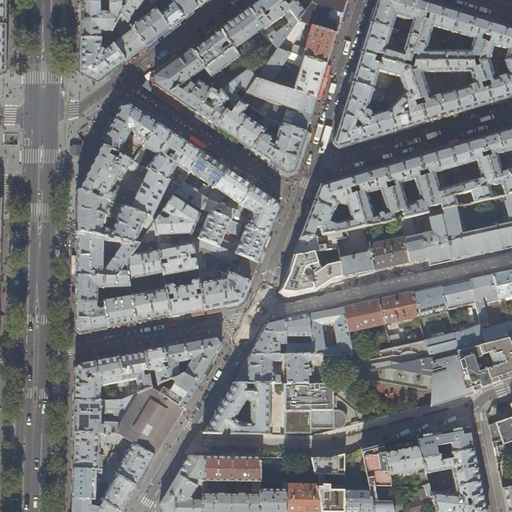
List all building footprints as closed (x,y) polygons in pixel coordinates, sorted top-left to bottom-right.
[(152,6),(147,0),(128,0),(127,4),(125,8),(121,15),(127,23),(141,4),(147,14),(130,27),(145,47),(155,40),(169,29),(159,15),(152,6)] [(191,13),(197,9),(190,0),(169,0),(171,1),(173,5),(183,19),(191,13)] [(208,0),(190,0),(197,9),(208,0)] [(281,0),(258,0),(247,9),(267,36),(274,45),(278,50),(292,30),(297,22),(284,3),(281,0)] [(286,0),(287,0),(284,3),(297,22),(304,12),(297,3),(300,0),(286,0)] [(347,1),(343,0),(312,0),(304,12),(297,22),(313,27),(337,35),(340,24),(313,16),(319,3),(329,6),(327,15),(329,18),(340,21),(343,14),(347,1)] [(425,14),(428,3),(419,0),(377,0),(375,8),(370,24),(391,30),(396,16),(412,21),(407,35),(408,35),(417,38),(423,21),(423,20),(418,19),(420,13),(425,14)] [(444,8),(428,3),(425,14),(424,15),(429,16),(427,22),(423,21),(417,38),(412,55),(416,57),(415,63),(444,62),(447,51),(425,51),(432,28),(453,34),(459,12),(444,8)] [(103,4),(80,4),(80,25),(80,40),(102,40),(102,36),(100,36),(100,30),(101,29),(103,32),(104,32),(104,40),(108,40),(112,33),(115,27),(121,15),(125,8),(121,8),(121,4),(109,4),(103,4)] [(173,5),(159,15),(169,29),(174,25),(183,19),(173,5)] [(232,20),(219,29),(245,65),(249,70),(257,80),(278,50),(274,45),(253,60),(246,51),(252,47),(247,40),(260,30),(262,32),(258,36),(262,40),(267,36),(247,9),(232,20)] [(472,16),(459,12),(453,34),(472,40),(469,51),(447,51),(444,62),(477,61),(483,43),(484,43),(479,41),(481,35),(486,36),(491,22),(472,16)] [(130,27),(127,23),(121,15),(115,27),(123,38),(120,40),(115,35),(112,33),(108,40),(125,62),(136,54),(145,47),(130,27)] [(511,28),(505,26),(491,22),(486,36),(486,37),(490,38),(488,45),(483,43),(477,61),(488,61),(493,46),(507,50),(504,62),(511,61),(511,28)] [(392,31),(391,30),(370,24),(366,38),(361,54),(374,58),(376,54),(383,56),(381,60),(403,67),(404,62),(410,63),(412,55),(417,38),(408,35),(402,55),(386,50),(392,31)] [(332,51),(337,35),(313,27),(305,50),(293,47),(291,54),(327,66),(332,51)] [(205,39),(191,50),(215,82),(221,78),(222,76),(219,72),(237,58),(240,63),(239,64),(239,65),(241,67),(242,67),(245,65),(219,29),(205,39)] [(298,32),(292,30),(278,50),(287,53),(298,32)] [(108,40),(104,40),(102,40),(80,40),(80,56),(79,74),(88,78),(97,83),(112,72),(125,62),(108,40)] [(215,82),(191,50),(174,63),(154,78),(154,85),(175,98),(196,113),(211,91),(198,81),(194,77),(199,74),(204,80),(208,78),(214,86),(216,84),(215,82)] [(322,82),(327,66),(291,54),(287,53),(278,50),(257,80),(317,99),(322,82)] [(373,63),(374,58),(361,54),(356,68),(352,83),(373,90),(379,72),(398,78),(408,68),(403,67),(381,60),(380,65),(373,63)] [(484,83),(477,61),(444,62),(447,73),(469,73),(473,85),(453,91),(459,113),(474,109),(490,104),(486,89),(481,91),(480,84),(484,83)] [(488,61),(477,61),(484,83),(488,82),(490,88),(486,89),(490,104),(509,98),(511,97),(511,61),(504,62),(508,75),(493,79),(488,61)] [(444,62),(415,63),(412,70),(408,68),(418,100),(419,101),(422,99),(424,105),(420,106),(426,123),(443,118),(459,113),(453,91),(428,98),(420,73),(447,73),(444,62)] [(418,100),(408,68),(398,78),(404,94),(388,110),(394,132),(409,128),(426,123),(420,106),(415,108),(413,102),(418,100)] [(246,95),(257,80),(249,70),(221,90),(231,104),(235,110),(241,102),(236,94),(242,89),(246,95)] [(317,99),(257,80),(246,95),(241,102),(249,107),(264,117),(271,122),(281,125),(306,133),(311,116),(317,99)] [(382,93),(373,90),(352,83),(342,113),(333,143),(338,149),(366,141),(394,132),(388,110),(372,115),(372,113),(371,112),(370,111),(369,110),(367,110),(370,99),(379,102),(385,100),(382,93)] [(221,90),(216,84),(214,86),(211,91),(196,113),(209,121),(217,126),(231,104),(221,90)] [(243,115),(249,107),(241,102),(235,110),(231,104),(217,126),(236,139),(252,150),(263,134),(271,122),(264,117),(259,126),(243,115)] [(135,137),(145,144),(158,123),(142,113),(128,103),(121,105),(112,124),(101,145),(133,162),(143,146),(140,144),(138,147),(127,140),(130,133),(133,132),(135,137)] [(175,181),(173,183),(181,187),(202,153),(182,139),(158,123),(145,144),(143,146),(133,162),(142,167),(151,152),(156,155),(147,169),(150,171),(168,180),(177,165),(180,168),(178,170),(183,173),(177,182),(175,181)] [(300,152),(306,133),(281,125),(276,139),(263,134),(252,150),(270,162),(287,173),(294,171),(300,152)] [(495,134),(480,138),(494,185),(500,184),(504,197),(511,195),(511,168),(507,170),(507,171),(501,173),(496,156),(511,151),(511,130),(511,129),(495,134)] [(462,143),(449,147),(455,168),(476,162),(481,179),(474,181),(473,180),(459,184),(462,194),(470,192),(474,204),(492,200),(488,186),(494,185),(480,138),(462,143)] [(142,167),(133,162),(101,145),(91,163),(84,177),(78,190),(152,218),(162,197),(171,201),(173,198),(176,193),(181,187),(173,183),(168,180),(150,171),(139,193),(137,192),(135,195),(114,184),(117,178),(128,182),(135,168),(143,171),(144,168),(142,167)] [(433,152),(418,156),(432,206),(439,204),(441,211),(453,208),(457,207),(454,196),(462,194),(459,184),(438,189),(434,174),(455,168),(449,147),(433,152)] [(215,161),(202,153),(181,187),(176,193),(187,200),(190,195),(194,197),(191,202),(202,209),(214,191),(204,184),(198,193),(197,191),(193,188),(197,182),(196,182),(198,178),(215,189),(228,170),(215,161)] [(389,183),(393,181),(395,187),(390,189),(397,211),(402,209),(404,219),(417,216),(425,214),(427,214),(425,208),(432,206),(418,156),(399,162),(384,167),(389,183)] [(350,177),(354,188),(358,187),(360,193),(355,194),(355,195),(365,227),(395,221),(393,214),(397,211),(390,189),(386,190),(384,184),(389,183),(384,167),(365,172),(350,177)] [(214,191),(202,209),(214,214),(217,209),(222,211),(218,216),(231,221),(253,187),(242,179),(228,170),(215,189),(214,191)] [(73,189),(78,190),(84,177),(78,174),(73,189)] [(351,196),(349,190),(354,188),(350,177),(342,179),(320,186),(317,192),(313,204),(300,238),(314,236),(317,227),(321,227),(323,235),(334,234),(347,231),(365,227),(355,195),(351,196)] [(274,222),(279,209),(277,202),(266,195),(253,187),(231,221),(268,236),(274,222)] [(154,225),(157,220),(152,218),(78,190),(78,216),(77,232),(140,244),(141,243),(143,239),(138,238),(144,226),(148,226),(146,229),(150,231),(154,225)] [(511,195),(504,197),(498,198),(492,200),(474,204),(470,204),(476,230),(483,255),(506,250),(511,248),(511,195)] [(157,220),(154,225),(157,241),(158,251),(162,274),(163,276),(163,277),(197,270),(197,269),(191,236),(195,226),(197,220),(200,214),(173,198),(171,201),(162,213),(169,217),(168,219),(163,220),(159,217),(157,220)] [(455,216),(453,208),(441,211),(440,211),(452,262),(458,260),(465,259),(459,234),(457,223),(450,224),(449,218),(455,216)] [(200,214),(197,220),(204,223),(202,229),(195,226),(191,236),(258,263),(262,252),(268,236),(231,221),(218,216),(214,214),(202,209),(200,214)] [(432,240),(425,214),(417,216),(421,233),(428,258),(430,267),(440,264),(452,262),(440,211),(430,213),(436,239),(432,240)] [(157,241),(154,225),(150,231),(143,239),(141,243),(157,241)] [(476,230),(459,234),(465,259),(473,257),(483,255),(476,230)] [(349,237),(347,231),(334,234),(323,235),(314,236),(300,238),(296,249),(285,275),(279,293),(284,299),(318,291),(330,283),(337,278),(343,277),(340,263),(337,264),(336,261),(326,263),(326,266),(318,268),(318,265),(311,266),(312,269),(308,269),(306,271),(307,276),(297,278),(300,272),(302,273),(304,270),(301,269),(303,265),(340,258),(337,239),(349,237)] [(104,276),(117,276),(126,264),(132,256),(140,244),(77,232),(77,257),(76,276),(104,276)] [(428,258),(421,233),(403,238),(409,262),(418,260),(428,258)] [(228,273),(251,282),(254,274),(258,264),(258,263),(191,236),(197,269),(210,271),(221,273),(228,274),(228,273)] [(368,246),(369,251),(373,271),(391,267),(409,262),(403,238),(368,246)] [(158,251),(132,256),(126,264),(128,280),(162,274),(158,251)] [(340,259),(340,263),(343,277),(358,274),(373,271),(369,251),(365,251),(365,253),(340,259)] [(128,280),(126,264),(117,276),(104,276),(104,288),(130,287),(128,280)] [(197,269),(197,270),(198,277),(204,311),(224,307),(238,305),(243,300),(246,294),(251,282),(228,273),(228,274),(221,273),(222,280),(206,283),(206,277),(210,277),(210,271),(197,269)] [(511,270),(503,273),(491,275),(499,306),(504,305),(502,299),(508,297),(509,300),(511,300),(511,301),(511,300),(511,321),(503,323),(503,324),(508,337),(511,335),(511,270)] [(479,278),(470,280),(476,304),(481,325),(482,327),(487,326),(487,324),(489,323),(483,300),(480,301),(480,298),(486,297),(488,304),(487,304),(487,307),(490,306),(494,322),(502,320),(499,306),(491,275),(479,278)] [(104,288),(104,276),(76,276),(76,290),(76,303),(103,303),(104,298),(104,296),(98,295),(98,293),(100,292),(100,288),(104,288)] [(164,284),(163,277),(163,276),(161,276),(160,280),(159,281),(160,284),(161,285),(161,289),(160,291),(131,296),(131,297),(136,323),(153,320),(170,317),(164,284)] [(168,283),(164,284),(170,317),(186,314),(204,311),(198,277),(194,278),(195,280),(192,281),(191,283),(191,285),(175,288),(174,287),(172,285),(169,285),(168,283)] [(455,283),(441,286),(447,311),(476,304),(470,280),(455,283)] [(425,290),(412,293),(418,317),(419,320),(448,313),(447,311),(441,286),(425,290)] [(394,297),(378,300),(384,325),(418,317),(412,293),(394,297)] [(107,299),(104,298),(103,303),(104,306),(104,309),(107,328),(122,326),(136,323),(131,297),(117,300),(117,298),(107,299)] [(360,304),(343,308),(348,333),(384,325),(378,300),(360,304)] [(104,306),(103,303),(76,303),(76,314),(75,329),(81,333),(92,331),(107,328),(104,309),(99,310),(98,309),(97,308),(97,307),(101,307),(101,306),(104,306)] [(343,355),(351,354),(348,333),(343,308),(326,312),(308,315),(314,355),(334,355),(343,355)] [(472,308),(466,309),(469,324),(475,322),(472,308)] [(314,355),(308,315),(297,318),(286,320),(286,345),(286,355),(310,355),(314,355)] [(280,345),(286,345),(286,320),(275,323),(268,324),(251,353),(233,383),(246,383),(253,384),(269,384),(277,384),(277,377),(269,377),(269,362),(281,363),(285,365),(283,384),(284,384),(308,384),(305,363),(308,364),(308,367),(311,367),(310,355),(286,355),(278,355),(280,345)] [(503,324),(482,330),(485,343),(508,337),(503,324)] [(482,327),(481,325),(465,331),(464,328),(459,329),(461,332),(453,335),(457,351),(485,343),(482,330),(482,327)] [(453,334),(424,341),(428,358),(457,351),(453,335),(453,334)] [(511,335),(508,337),(485,343),(457,351),(463,371),(473,391),(482,388),(492,385),(507,379),(511,377),(511,335)] [(192,360),(184,374),(199,382),(207,369),(221,345),(217,339),(201,342),(174,347),(164,349),(170,380),(172,379),(179,376),(177,363),(186,361),(187,361),(192,360)] [(455,398),(473,391),(463,371),(457,351),(428,358),(424,341),(365,354),(351,354),(343,355),(348,372),(371,375),(371,377),(391,379),(391,382),(406,383),(406,385),(427,387),(427,378),(433,378),(435,403),(455,398)] [(154,350),(144,352),(151,388),(163,383),(167,381),(170,380),(164,349),(154,350)] [(126,399),(150,389),(151,388),(144,352),(133,354),(118,357),(126,399)] [(122,400),(126,399),(118,357),(98,361),(79,364),(75,369),(75,386),(74,401),(99,401),(99,390),(102,386),(118,383),(122,400)] [(183,374),(179,376),(172,379),(175,381),(172,387),(173,387),(172,388),(163,383),(151,388),(150,389),(183,409),(190,397),(199,382),(184,374),(183,374)] [(253,391),(246,391),(246,383),(233,383),(222,401),(202,434),(246,435),(267,435),(270,435),(269,384),(253,384),(253,391)] [(308,384),(284,384),(284,433),(310,434),(310,429),(338,429),(341,429),(342,428),(343,427),(345,424),(345,421),(345,418),(344,417),(343,414),(342,414),(340,412),(339,412),(336,411),(310,411),(311,393),(314,394),(318,388),(313,384),(308,384)] [(183,409),(150,389),(126,399),(122,400),(122,401),(123,410),(122,423),(118,435),(155,456),(168,434),(183,409)] [(123,410),(122,401),(99,401),(74,401),(74,416),(74,434),(118,435),(122,423),(123,410)] [(511,417),(489,425),(493,448),(511,441),(511,417)] [(416,439),(418,448),(422,460),(437,457),(435,447),(449,444),(452,454),(473,449),(469,428),(455,431),(427,437),(416,439)] [(118,435),(74,434),(73,453),(73,469),(107,470),(109,470),(108,467),(102,467),(102,455),(98,454),(98,442),(102,443),(115,444),(116,442),(131,449),(126,451),(123,455),(127,456),(125,459),(123,458),(122,461),(123,462),(116,474),(137,487),(145,472),(155,456),(118,435)] [(422,460),(418,448),(386,454),(390,475),(391,475),(424,469),(422,460)] [(473,449),(452,454),(437,457),(422,460),(424,469),(425,473),(425,475),(451,468),(455,485),(480,482),(477,467),(473,449)] [(390,475),(386,454),(385,451),(362,455),(370,492),(373,511),(397,511),(397,507),(391,475),(390,475)] [(327,459),(311,458),(314,474),(345,475),(345,454),(330,459),(327,459)] [(196,485),(203,485),(204,456),(189,456),(176,477),(160,505),(163,511),(201,511),(202,500),(194,499),(190,496),(195,485),(195,486),(196,485)] [(246,457),(218,457),(204,456),(203,485),(202,500),(201,511),(258,511),(260,490),(260,481),(260,460),(260,459),(260,458),(246,457)] [(104,478),(107,470),(73,469),(73,485),(72,499),(91,499),(96,499),(99,500),(100,497),(96,497),(96,483),(101,483),(101,478),(104,478)] [(116,474),(109,470),(107,470),(104,478),(104,482),(107,484),(104,489),(105,490),(107,491),(105,495),(102,501),(104,502),(120,511),(121,511),(129,499),(137,487),(116,474)] [(435,511),(430,493),(425,475),(425,473),(419,474),(422,486),(419,487),(419,485),(416,485),(418,493),(404,497),(407,504),(397,507),(397,511),(435,511)] [(287,511),(288,486),(288,482),(282,482),(282,491),(260,490),(258,511),(287,511)] [(485,511),(483,496),(480,482),(455,485),(457,495),(430,493),(435,511),(485,511)] [(303,486),(288,486),(287,511),(321,511),(316,488),(316,487),(309,486),(309,484),(303,484),(303,486)] [(318,488),(316,488),(321,511),(344,511),(345,492),(345,491),(329,491),(329,486),(318,486),(318,488)] [(511,511),(511,486),(502,488),(506,511),(511,511)] [(345,492),(344,511),(373,511),(370,492),(345,492)] [(91,507),(91,499),(72,499),(72,511),(120,511),(104,502),(102,507),(97,508),(91,507)]
